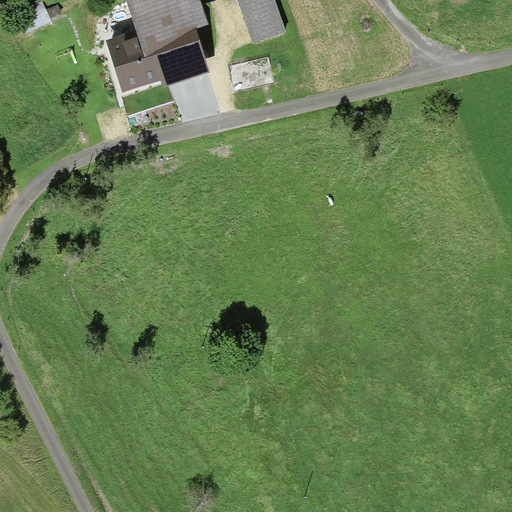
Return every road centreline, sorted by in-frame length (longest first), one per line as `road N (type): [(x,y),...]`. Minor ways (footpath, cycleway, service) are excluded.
road 1 (track): [(511,53),(66,163),(21,200),(0,237)]
road 2 (track): [(0,329),(89,511)]
